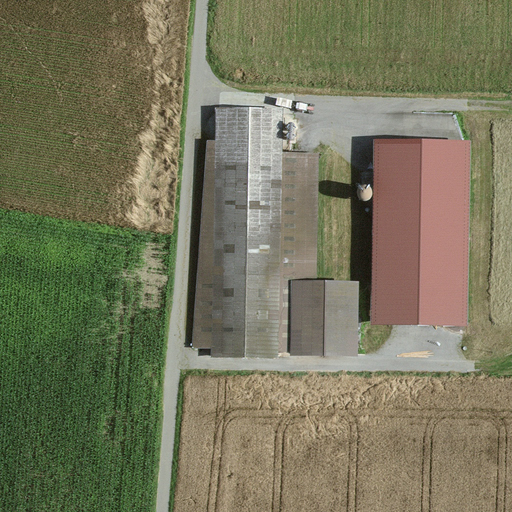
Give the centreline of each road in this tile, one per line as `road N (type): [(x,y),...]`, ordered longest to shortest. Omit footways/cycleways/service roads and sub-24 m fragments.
road 1 (track): [(511,363),(175,364)]
road 2 (track): [(195,102),(511,107)]
